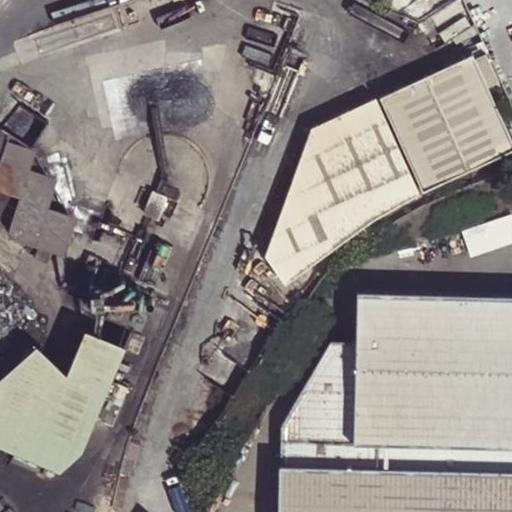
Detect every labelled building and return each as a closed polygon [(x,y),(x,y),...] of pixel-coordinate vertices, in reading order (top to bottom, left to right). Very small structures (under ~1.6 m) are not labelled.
[(467,49),(375,92),(417,186),(511,144),(467,49)] [(417,186),(375,92),(324,116),(305,142),(266,250),(285,276),(375,210),(417,186)] [(40,145),(8,135),(0,158),(0,189),(19,195),(7,233),(63,251),(74,217),(48,209),(60,175),(33,166),(40,145)] [(468,256),(511,241),(511,217),(511,213),(459,231),(468,256)] [(276,423),(275,464),(511,468),(511,293),(357,291),(356,342),(329,341),(276,423)] [(123,346),(84,330),(66,374),(36,344),(0,376),(0,443),(59,468),(80,448),(123,346)] [(511,511),(511,468),(275,464),(273,511),(511,511)]
